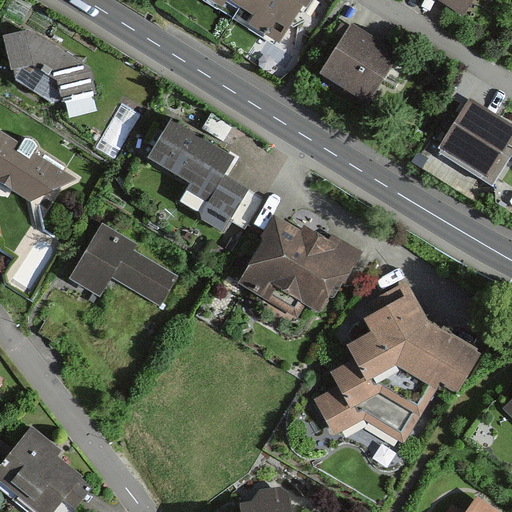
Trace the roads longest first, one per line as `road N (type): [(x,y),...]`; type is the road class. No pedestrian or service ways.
road 1 (primary): [(511,263),(84,0)]
road 2 (residential): [(144,511),(0,323)]
road 3 (residential): [(511,89),(373,0)]
